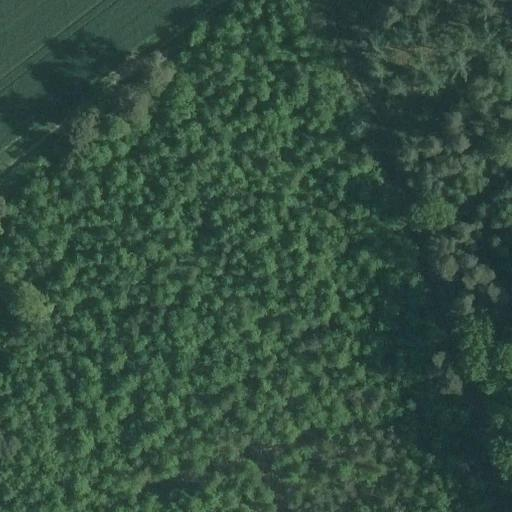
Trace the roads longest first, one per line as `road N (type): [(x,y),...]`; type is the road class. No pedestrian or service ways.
road 1 (track): [(511,439),(313,0)]
road 2 (track): [(0,154),(215,0)]
